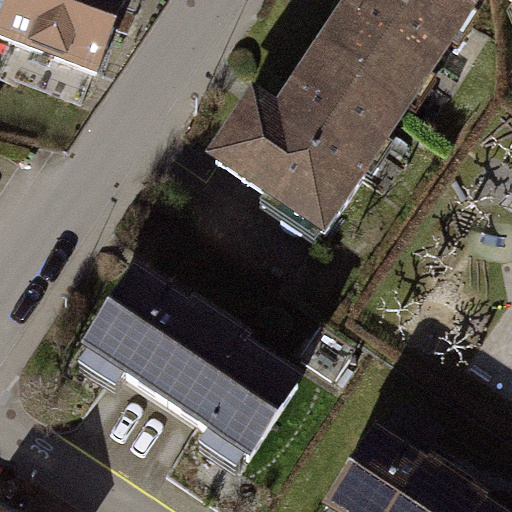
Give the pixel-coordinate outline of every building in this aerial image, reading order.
[(37,0),(20,45),(110,80),(141,0),(37,0)] [(225,177),(337,248),(497,0),(372,0),(300,112),(288,130),(265,116),(225,177)] [(511,0),(499,0),(511,8),(511,0)] [(102,372),(269,483),(320,408),(152,297),(102,372)] [(349,511),(487,511),(458,493),(392,448),(349,511)]
